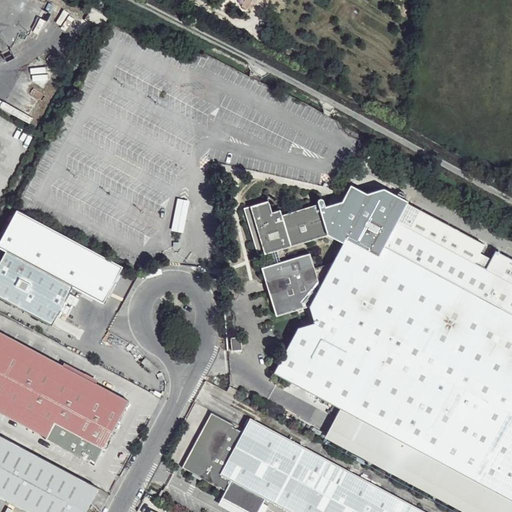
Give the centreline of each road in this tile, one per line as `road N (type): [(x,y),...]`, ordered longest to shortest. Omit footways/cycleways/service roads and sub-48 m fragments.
road 1 (residential): [(133,0),(511,202)]
road 2 (unclassified): [(180,392),(204,351),(205,303),(176,281),(151,287),(141,301),(142,335),(177,373)]
road 3 (unclassified): [(119,511),(180,392)]
